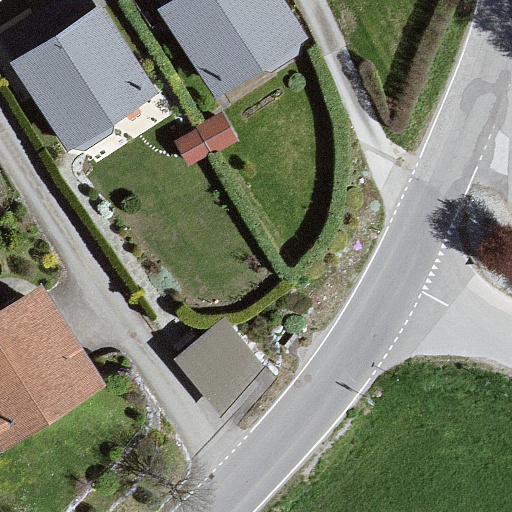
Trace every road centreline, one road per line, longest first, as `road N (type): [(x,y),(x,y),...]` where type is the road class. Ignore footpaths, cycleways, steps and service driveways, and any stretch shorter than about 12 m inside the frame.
road 1 (tertiary): [(395,279),(481,85),(504,0)]
road 2 (tertiary): [(210,511),(342,366),(395,279)]
road 3 (tertiary): [(395,279),(511,333)]
